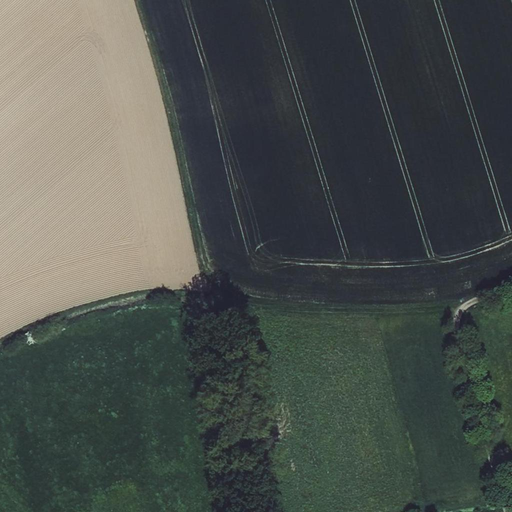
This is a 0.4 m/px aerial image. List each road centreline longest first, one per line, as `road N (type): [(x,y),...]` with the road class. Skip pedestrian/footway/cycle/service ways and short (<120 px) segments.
road 1 (track): [(137,0),(201,264),(216,289),(254,303),(459,311)]
road 2 (track): [(506,511),(456,318),(465,305),(511,284)]
